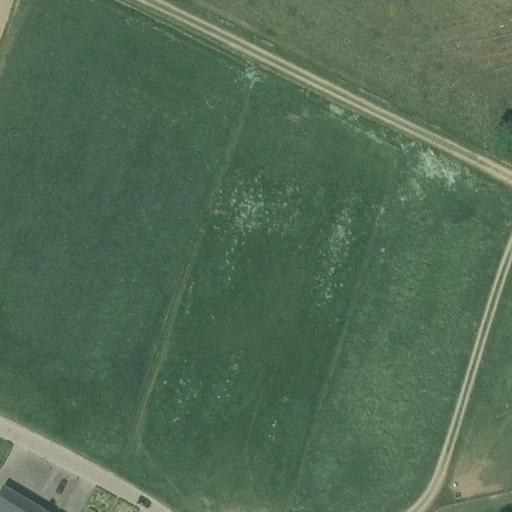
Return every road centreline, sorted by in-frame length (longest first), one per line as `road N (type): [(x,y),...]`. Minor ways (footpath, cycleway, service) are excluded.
road 1 (track): [(511,187),(138,0)]
road 2 (track): [(421,511),(441,474),(511,247)]
road 3 (unclassified): [(154,511),(0,428)]
